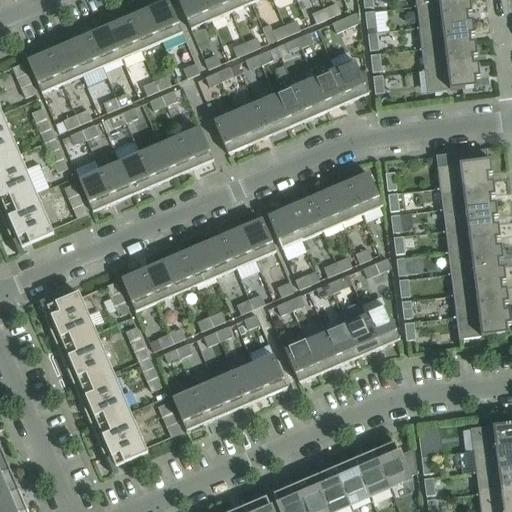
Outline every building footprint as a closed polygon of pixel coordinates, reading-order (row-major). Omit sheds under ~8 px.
[(211,23),(201,0),(177,0),(191,31),(211,23)] [(231,14),(225,0),(201,0),(211,23),(231,14)] [(251,6),(248,0),(225,0),(231,14),(251,6)] [(373,9),(372,0),(362,0),(364,10),(373,9)] [(465,2),(419,8),(422,29),(468,23),(467,15),(472,15),(470,1),(465,1),(465,2)] [(182,35),(168,3),(148,12),(161,44),(182,35)] [(340,16),(336,6),(324,11),(328,21),(340,16)] [(328,21),(324,11),(312,16),(316,26),(328,21)] [(161,44),(148,12),(128,20),(142,53),(161,44)] [(376,31),(374,13),(365,15),(367,32),(376,31)] [(360,25),(356,15),(344,21),(348,30),(360,25)] [(142,53),(128,20),(108,29),(122,61),(142,53)] [(348,30),(344,21),(332,26),(336,35),(348,30)] [(468,23),(422,29),(425,50),(471,44),(470,37),(474,36),(473,22),(468,23)] [(300,33),(296,23),(284,28),(288,38),(300,33)] [(288,38),(284,28),(272,33),(276,43),(288,38)] [(122,61),(108,29),(88,37),(102,70),(122,61)] [(379,52),(377,35),(367,36),(370,53),(379,52)] [(313,45),(309,36),(297,41),(301,50),(313,45)] [(102,70),(88,37),(68,46),(82,78),(102,70)] [(260,50),(256,40),(245,45),(249,55),(260,50)] [(301,50),(297,41),(285,46),(289,55),(301,50)] [(471,44),(425,50),(428,72),(474,66),(473,65),(473,58),(477,58),(475,44),(475,43),(471,44)] [(249,55),(245,45),(232,50),(237,60),(249,55)] [(82,78),(68,46),(48,54),(62,87),(82,78)] [(273,62),(269,53),(257,58),(261,67),(273,62)] [(62,87),(48,54),(28,63),(42,95),(62,87)] [(381,73),(379,56),(370,58),(372,75),(381,73)] [(220,67),(216,57),(204,62),(208,72),(220,67)] [(261,67),(257,58),(245,63),(249,72),(261,67)] [(368,96),(355,64),(334,73),(348,105),(368,96)] [(474,66),(428,72),(431,95),(477,89),(476,80),(480,79),(478,65),(473,65),(474,66)] [(27,76),(22,66),(12,70),(17,80),(27,76)] [(199,76),(195,66),(183,71),(187,81),(199,76)] [(233,79),(229,70),(217,75),(221,84),(233,79)] [(348,105),(334,73),(314,81),(328,113),(348,105)] [(221,84),(217,75),(205,80),(209,89),(221,84)] [(31,86),(27,76),(17,80),(21,90),(31,86)] [(171,88),(167,78),(155,83),(159,93),(171,88)] [(384,95),(382,78),(373,79),(375,96),(384,95)] [(328,113),(314,81),(294,90),(308,122),(328,113)] [(159,93),(155,83),(143,89),(147,98),(159,93)] [(35,96),(31,86),(21,90),(25,100),(35,96)] [(308,122),(294,90),(274,98),(288,130),(308,122)] [(177,103),(173,94),(162,99),(166,108),(177,103)] [(131,105),(127,95),(115,100),(119,110),(131,105)] [(288,130),(274,98),(255,107),(268,139),(288,130)] [(166,108),(162,99),(149,104),(154,113),(166,108)] [(119,110),(115,100),(103,106),(107,115),(119,110)] [(268,139),(255,107),(235,115),(249,147),(268,139)] [(52,232),(0,111),(0,215),(18,256),(19,256),(15,248),(52,232)] [(42,111),(32,116),(36,126),(46,121),(42,111)] [(138,120),(134,111),(122,116),(126,125),(138,120)] [(92,122),(87,112),(76,118),(80,127),(92,122)] [(249,147),(235,115),(214,124),(228,156),(249,147)] [(126,125),(122,116),(110,121),(114,130),(126,125)] [(80,127),(76,118),(63,123),(68,132),(80,127)] [(46,121),(36,126),(40,136),(50,131),(46,121)] [(98,137),(94,128),(82,133),(86,142),(98,137)] [(50,131),(40,136),(45,146),(55,141),(50,131)] [(213,163),(200,131),(179,139),(193,171),(213,163)] [(86,142),(82,133),(70,138),(74,147),(86,142)] [(193,171),(179,139),(159,148),(173,180),(193,171)] [(55,141),(45,146),(49,156),(59,151),(55,141)] [(173,180),(159,148),(139,156),(153,188),(173,180)] [(59,151),(49,156),(53,165),(63,161),(59,151)] [(439,158),(436,158),(437,168),(440,168),(443,190),(488,184),(488,177),(492,176),(490,162),(487,162),(486,152),(439,158)] [(153,188),(139,156),(119,165),(133,197),(153,188)] [(63,161),(53,165),(57,175),(67,171),(63,161)] [(133,197),(119,165),(100,173),(113,205),(133,197)] [(113,205),(100,173),(79,182),(93,214),(113,205)] [(396,192),(394,175),(385,176),(387,193),(396,192)] [(382,208),(369,176),(348,185),(362,217),(382,208)] [(488,184),(443,190),(446,211),(491,206),(491,205),(490,198),(495,197),(493,184),(493,183),(488,184)] [(362,217),(348,185),(328,193),(342,226),(362,217)] [(78,197),(74,187),(64,191),(68,201),(78,197)] [(342,226),(328,193),(308,202),(322,234),(342,226)] [(399,213),(397,196),(388,197),(390,214),(399,213)] [(83,207),(78,197),(68,201),(73,211),(83,207)] [(322,234),(308,202),(289,211),(302,243),(322,234)] [(491,206),(446,211),(448,233),(494,227),(494,226),(493,219),(497,219),(496,205),(496,204),(491,205),(491,206)] [(87,217),(83,207),(73,211),(77,221),(87,217)] [(302,243),(289,211),(268,219),(282,251),(302,243)] [(402,234),(400,217),(391,219),(393,235),(402,234)] [(276,254),(262,222),(242,231),(255,263),(276,254)] [(494,227),(448,233),(451,254),(497,248),(496,241),(500,240),(498,226),(494,226),(494,227)] [(255,263),(242,231),(222,239),(235,271),(255,263)] [(235,271),(222,239),(202,248),(216,280),(235,271)] [(405,256),(402,239),(393,240),(395,257),(405,256)] [(497,248),(451,254),(454,276),(499,270),(499,269),(498,262),(503,262),(501,248),(501,247),(497,248)] [(216,280),(202,248),(182,256),(196,288),(216,280)] [(372,261),(367,251),(355,257),(359,266),(372,261)] [(196,288),(182,256),(162,265),(176,297),(196,288)] [(351,270),(347,260),(335,265),(340,275),(351,270)] [(407,277),(405,260),(396,261),(398,278),(407,277)] [(391,271),(387,261),(375,266),(379,276),(391,271)] [(176,297),(162,265),(142,273),(156,305),(176,297)] [(340,275),(335,265),(323,270),(328,280),(340,275)] [(379,276),(375,266),(363,271),(367,281),(379,276)] [(499,270),(454,276),(457,297),(502,291),(501,284),(506,283),(504,269),(499,269),(499,270)] [(156,305),(142,273),(122,282),(135,314),(156,305)] [(311,287),(307,277),(295,282),(299,292),(311,287)] [(344,291),(340,281),(328,286),(332,296),(344,291)] [(410,299),(408,282),(399,283),(401,300),(410,299)] [(120,294),(116,284),(106,289),(110,299),(120,294)] [(293,295),(289,285),(277,290),(281,300),(293,295)] [(332,296),(328,286),(316,291),(320,301),(332,296)] [(502,291),(457,297),(459,319),(505,313),(505,312),(504,305),(508,305),(507,291),(507,290),(502,291)] [(125,304),(120,294),(110,299),(115,309),(125,304)] [(265,307),(261,297),(249,302),(253,312),(265,307)] [(304,308),(300,298),(288,303),(292,313),(304,308)] [(146,450),(81,300),(44,315),(41,307),(40,307),(112,475),(113,475),(109,466),(146,450)] [(253,312),(249,302),(237,307),(241,317),(253,312)] [(292,313),(288,303),(276,308),(280,318),(292,313)] [(413,320),(410,303),(401,304),(404,321),(413,320)] [(129,315),(125,304),(115,309),(119,319),(129,315)] [(400,342),(386,310),(365,318),(379,351),(400,342)] [(505,313),(459,319),(462,341),(508,336),(507,327),(511,326),(509,312),(505,312),(505,313)] [(225,324),(221,314),(209,319),(213,329),(225,324)] [(260,327),(256,317),(244,322),(248,332),(260,327)] [(379,351),(365,318),(345,327),(359,359),(379,351)] [(213,329),(209,319),(197,324),(201,334),(213,329)] [(415,342),(413,325),(404,326),(406,343),(415,342)] [(359,359),(345,327),(326,335),(339,368),(359,359)] [(220,344),(232,339),(227,329),(216,335),(220,344)] [(136,330),(126,334),(130,344),(140,340),(136,330)] [(185,341),(181,331),(169,336),(173,346),(185,341)] [(220,344),(216,335),(203,340),(208,349),(220,344)] [(339,368),(326,335),(306,344),(319,376),(339,368)] [(173,346),(169,336),(157,341),(161,351),(173,346)] [(140,340),(130,344),(134,354),(144,350),(140,340)] [(319,376),(306,344),(285,353),(299,385),(319,376)] [(192,356),(188,346),(176,352),(180,361),(192,356)] [(144,350),(134,354),(138,364),(148,360),(144,350)] [(180,361),(176,352),(164,357),(168,366),(180,361)] [(287,390),(273,358),(253,367),(267,399),(287,390)] [(148,360),(138,364),(143,374),(153,370),(148,360)] [(267,399),(253,367),(233,375),(247,407),(267,399)] [(153,370),(143,374),(147,384),(157,380),(153,370)] [(247,407),(233,375),(213,384),(227,416),(247,407)] [(157,380),(147,384),(151,394),(161,390),(157,380)] [(227,416),(213,384),(193,392),(207,424),(227,416)] [(207,424),(193,392),(173,401),(186,433),(207,424)] [(172,415),(168,405),(158,409),(162,419),(172,415)] [(176,425),(172,415),(162,419),(166,429),(176,425)] [(181,435),(176,425),(166,429),(171,440),(181,435)] [(511,425),(473,431),(476,451),(511,446),(511,425)] [(430,455),(428,438),(419,439),(421,456),(430,455)] [(410,481),(394,444),(374,452),(390,489),(410,481)] [(511,446),(476,451),(479,473),(511,468),(511,446)] [(390,489),(374,452),(354,461),(370,498),(390,489)] [(0,477),(10,473),(2,453),(0,453),(0,477)] [(433,476),(430,459),(421,460),(423,477),(433,476)] [(370,498),(354,461),(334,470),(349,507),(370,498)] [(511,468),(479,473),(482,495),(511,490),(511,468)] [(337,511),(349,507),(334,470),(313,478),(327,511),(337,511)] [(0,500),(19,493),(10,473),(0,477),(0,500)] [(327,511),(313,478),(293,487),(303,511),(327,511)] [(435,498),(433,481),(424,482),(426,499),(435,498)] [(303,511),(293,487),(273,496),(279,511),(303,511)] [(511,511),(511,490),(482,495),(483,511),(511,511)] [(0,511),(27,511),(19,493),(0,500),(0,511)] [(271,511),(266,499),(246,507),(248,511),(271,511)] [(437,511),(436,502),(427,503),(427,511),(437,511)]
